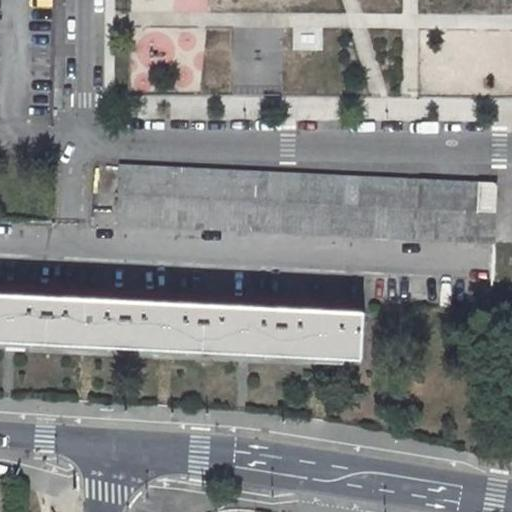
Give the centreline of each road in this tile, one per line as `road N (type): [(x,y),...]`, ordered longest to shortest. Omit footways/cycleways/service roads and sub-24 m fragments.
road 1 (residential): [(83,0),(82,113),(108,141),(511,151)]
road 2 (tertiary): [(511,507),(109,445)]
